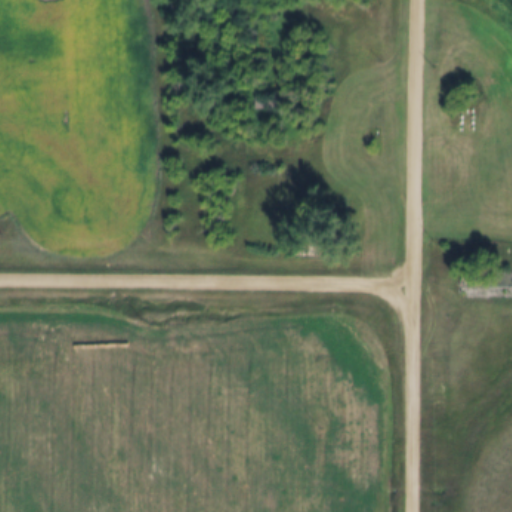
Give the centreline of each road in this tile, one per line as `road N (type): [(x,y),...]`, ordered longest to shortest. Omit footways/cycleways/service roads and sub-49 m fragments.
road 1 (residential): [(409,511),(408,0)]
road 2 (track): [(0,276),(409,282)]
